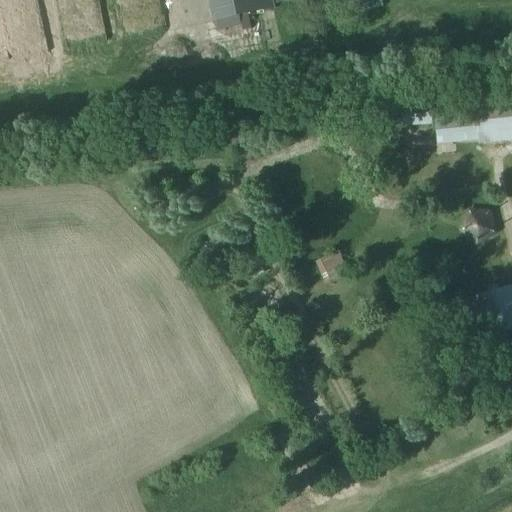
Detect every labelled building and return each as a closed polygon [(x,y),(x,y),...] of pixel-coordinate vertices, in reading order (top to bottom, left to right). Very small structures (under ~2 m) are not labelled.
[(120,0),(127,30),(160,23),(155,0),(120,0)] [(211,0),(216,24),(276,11),(273,0),(211,0)] [(327,0),(330,20),(383,9),(381,0),(327,0)] [(511,106),(482,108),(484,147),(511,145),(511,106)] [(511,157),(502,158),(507,193),(511,192),(511,157)] [(511,328),(504,291),(479,296),(495,371),(511,367),(511,328)] [(270,340),(259,345),(265,357),(276,352),(270,340)]
